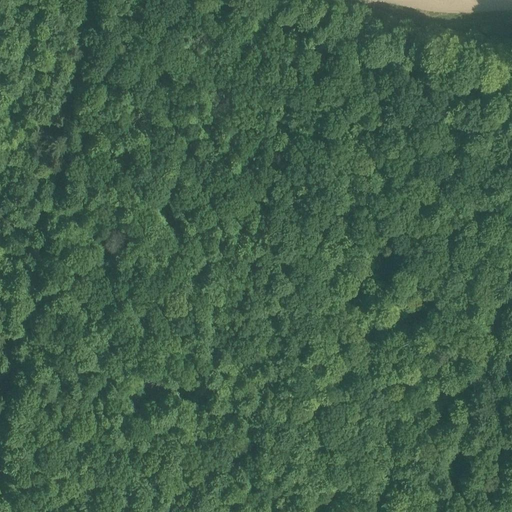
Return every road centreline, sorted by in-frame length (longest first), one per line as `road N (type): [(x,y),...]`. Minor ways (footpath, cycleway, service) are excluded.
road 1 (track): [(511,82),(255,0)]
road 2 (track): [(444,511),(511,315)]
